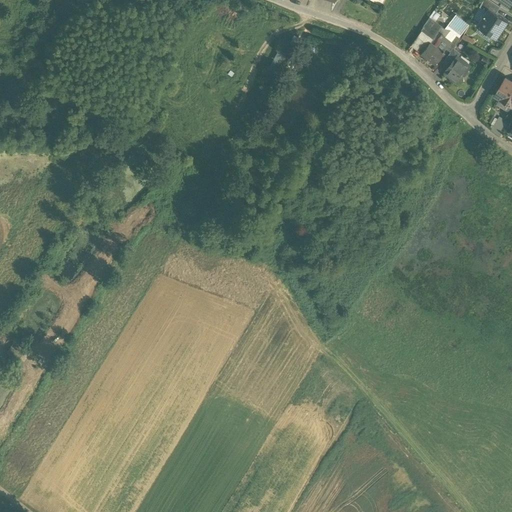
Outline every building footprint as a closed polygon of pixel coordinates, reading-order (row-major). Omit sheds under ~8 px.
[(500,7),(490,0),(483,0),(480,7),(486,12),(489,8),(496,13),(500,7)] [(486,12),(477,26),(496,39),(508,22),(496,13),(489,8),(486,12)] [(442,26),(430,17),(420,31),(431,39),(442,26)] [(449,32),(442,26),(431,39),(420,54),(434,64),(443,52),(444,53),(445,52),(444,51),(446,49),(452,41),(446,36),(449,32)] [(461,39),(450,30),(449,32),(446,36),(452,41),(446,49),(450,52),(453,48),(461,39)] [(474,41),(463,34),(461,38),(472,44),(474,41)] [(296,53),(287,48),(265,86),(273,90),(296,53)] [(450,52),(442,63),(448,68),(457,57),(460,54),(453,48),(450,52)] [(457,57),(448,68),(444,73),(457,83),(461,78),(462,79),(465,78),(467,76),(466,73),(465,72),(468,69),(463,65),(465,63),(457,57)] [(511,82),(505,78),(495,96),(511,106),(511,82)] [(499,115),(491,128),(499,134),(508,121),(499,115)]
